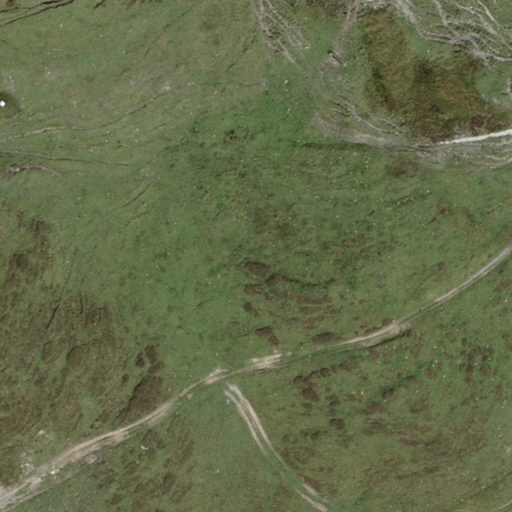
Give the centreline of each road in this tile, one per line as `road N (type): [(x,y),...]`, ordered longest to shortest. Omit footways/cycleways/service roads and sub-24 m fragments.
road 1 (track): [(201,376),(0,499)]
road 2 (track): [(201,376),(229,388),(285,474),(332,511)]
